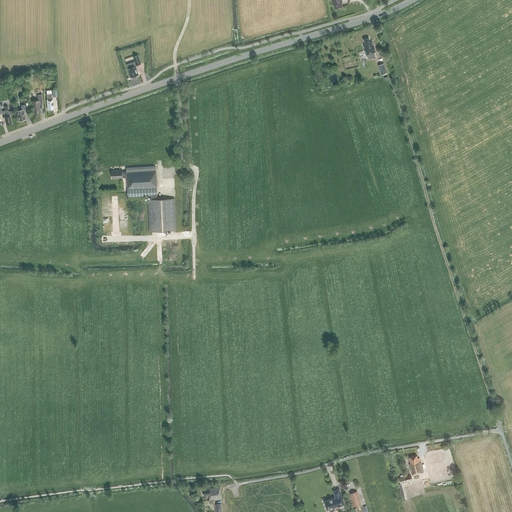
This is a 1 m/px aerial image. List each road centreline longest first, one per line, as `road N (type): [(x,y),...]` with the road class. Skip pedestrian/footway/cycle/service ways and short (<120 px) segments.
road 1 (secondary): [(0,142),(410,0)]
road 2 (track): [(500,430),(371,18)]
road 3 (unclassified): [(237,484),(500,430),(511,466)]
